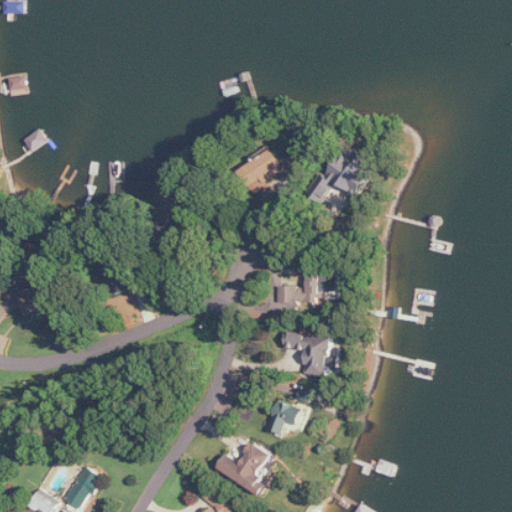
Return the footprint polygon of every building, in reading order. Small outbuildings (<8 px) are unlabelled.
[(291,160),(306,171),(318,155),(304,144),(291,160)] [(290,171),(275,149),(241,171),(256,193),(290,171)] [(333,177),(326,172),(312,194),(328,204),(342,183),(364,197),(379,174),(348,153),(333,177)] [(285,285),(283,310),(303,312),(304,302),(323,303),(323,297),(344,299),(344,288),(354,288),(355,278),(322,276),(323,269),(310,269),(309,287),(285,285)] [(29,316),(62,310),(56,282),(39,285),(41,292),(24,296),(29,316)] [(334,376),(334,365),(342,366),(343,349),(338,348),(339,336),(293,332),(292,348),(313,349),(311,374),(334,376)] [(315,409),(284,399),(275,429),(289,434),(292,424),(309,429),(315,409)] [(268,496),(274,485),(265,480),(279,455),(258,443),(246,463),(231,454),(223,469),(268,496)] [(108,476),(91,466),(71,500),(88,510),(108,476)] [(61,511),(65,506),(44,492),(36,505),(45,511),(61,511)]
